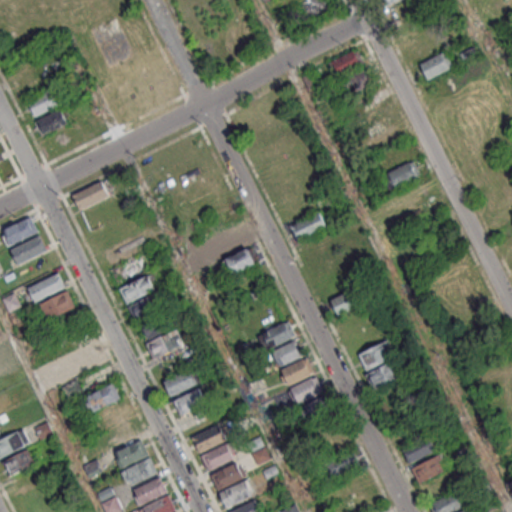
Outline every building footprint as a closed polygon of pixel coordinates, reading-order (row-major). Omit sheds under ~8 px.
[(311,0),(302,4),(309,21),(338,8),(334,0),(311,0)] [(416,61),(445,47),(438,32),(409,46),(416,61)] [(332,60),(346,95),(373,84),(366,66),(363,67),(357,50),(332,60)] [(455,65),(447,50),(416,65),(424,81),(455,65)] [(34,117),(59,104),(51,88),(26,101),(34,117)] [(67,121),(60,108),(33,122),(40,136),(67,121)] [(384,174),(415,159),(422,174),(391,189),(384,174)] [(73,194),(103,180),(110,195),(81,209),(73,194)] [(292,226),(321,211),(329,226),(300,241),(292,226)] [(6,228),(31,216),(39,231),(13,244),(6,228)] [(11,249),(41,234),(48,249),(18,264),(11,249)] [(228,257),(249,247),(257,263),(235,273),(228,257)] [(29,287),(60,272),(67,287),(36,302),(29,287)] [(121,288),(148,274),(156,290),(128,303),(121,288)] [(332,299),(356,288),(363,303),(340,315),(332,299)] [(42,303),(68,291),(76,306),(50,318),(42,303)] [(131,305),(156,293),(164,308),(138,321),(131,305)] [(169,329),(162,316),(142,325),(148,339),(169,329)] [(265,332),(286,322),(294,338),(272,348),(265,332)] [(147,343),(173,331),(181,346),(155,358),(147,343)] [(361,353),(390,340),(398,356),(369,370),(361,353)] [(274,351),(296,341),(303,356),(282,366),(274,351)] [(71,358),(97,346),(105,361),(79,374),(71,358)] [(284,369),(305,359),(313,374),(291,385),(284,369)] [(367,374),(398,359),(406,375),(376,390),(367,374)] [(166,381),(191,368),(199,384),(173,396),(166,381)] [(293,388),(314,377),(322,393),(300,404),(293,388)] [(121,397),(114,382),(87,396),(94,411),(121,397)] [(175,400),(201,387),(208,403),(182,415),(175,400)] [(302,407),(324,396),(331,412),(310,422),(302,407)] [(195,437),(221,424),(228,440),(203,452),(195,437)] [(0,439),(0,457),(30,443),(22,428),(0,439)] [(404,448),(430,436),(437,451),(412,463),(404,448)] [(118,452),(144,439),(151,455),(125,467),(118,452)] [(203,455),(229,443),(236,458),(211,470),(203,455)] [(35,464),(29,449),(3,460),(10,475),(35,464)] [(329,462),(355,450),(362,465),(336,478),(329,462)] [(413,468),(439,456),(446,471),(421,484),(413,468)] [(127,469),(152,457),(160,472),(134,485),(127,469)] [(213,475),(238,462),(246,478),(220,490),(213,475)] [(136,489),(162,476),(169,492),(144,504),(136,489)] [(222,492),(247,480),(255,495),(229,508),(222,492)] [(102,511),(118,511),(118,489),(102,489),(102,511)] [(435,511),(432,504),(458,492),(465,507),(455,511),(435,511)] [(147,511),(145,507),(171,494),(179,510),(174,511),(147,511)] [(231,511),(257,500),(262,511),(231,511)]
